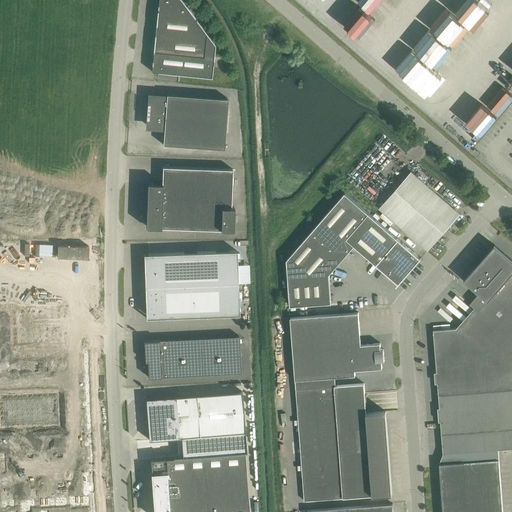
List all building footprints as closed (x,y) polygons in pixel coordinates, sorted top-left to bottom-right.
[(181,0),(158,0),(151,71),(212,77),(215,45),(181,0)] [(361,12),(383,25),(397,0),(343,0),(333,9),(327,20),(342,29),(361,12)] [(487,23),(498,8),(486,0),(461,0),(450,16),(441,9),(424,33),(432,38),(417,59),(442,77),(458,53),(454,50),(471,25),(477,29),(483,20),(487,23)] [(492,123),(511,97),(511,89),(498,79),(490,90),(495,94),(480,114),(492,123)] [(151,96),(148,126),(164,127),(163,144),(224,149),(228,99),(167,94),(167,97),(151,96)] [(232,169),(162,166),(162,183),(149,183),(147,227),(234,230),(234,207),(231,207),(232,169)] [(460,213),(436,193),(411,171),(379,208),(428,250),(460,213)] [(287,260),(291,305),(331,303),(329,274),(354,245),(398,283),(421,258),(345,193),(287,260)] [(464,328),(434,330),(442,435),(443,453),(498,449),(511,447),(511,259),(495,245),(464,280),(470,284),(479,292),(470,303),(479,310),(464,328)] [(237,251),(148,254),(148,266),(144,266),(145,286),(238,282),(237,251)] [(239,314),(238,282),(145,286),(146,312),(150,311),(150,318),(239,314)] [(14,307),(0,307),(0,511),(93,511),(86,353),(26,356),(26,346),(16,346),(14,307)] [(349,313),(291,317),(295,370),(295,380),(335,377),(355,375),(355,370),(382,368),(382,361),(385,361),(384,349),(381,349),(380,343),(361,344),(359,312),(349,313)] [(145,361),(147,361),(148,377),(241,372),(239,336),(144,340),(145,361)] [(335,377),(295,380),(296,389),(297,399),(304,500),(391,494),(386,412),(367,413),(364,383),(336,385),(335,377)] [(242,391),(197,395),(200,435),(245,432),(242,391)] [(197,395),(146,399),(149,439),(181,437),(200,435),(197,395)] [(166,458),(151,459),(153,490),(154,503),(154,511),(248,511),(249,511),(244,452),(247,452),(245,432),(200,435),(181,437),(182,456),(173,456),(173,458),(166,458)] [(444,463),(440,463),(443,511),(503,511),(499,459),(498,449),(443,453),(444,463)] [(350,507),(308,510),(307,511),(393,511),(393,503),(383,504),(350,506),(350,507)]
